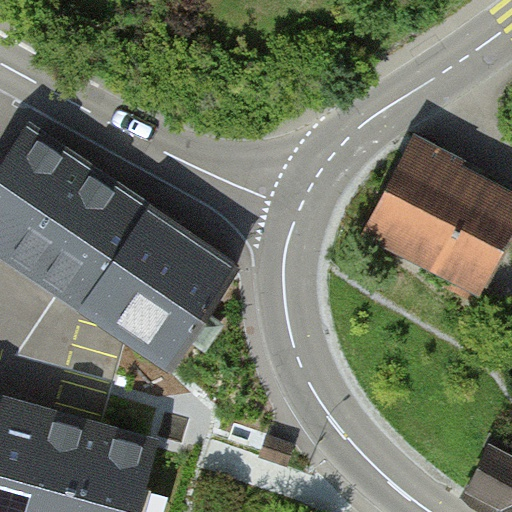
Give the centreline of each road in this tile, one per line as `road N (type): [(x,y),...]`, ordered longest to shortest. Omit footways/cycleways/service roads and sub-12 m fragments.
road 1 (tertiary): [(429,511),(358,448),(310,380),(286,304),(298,213)]
road 2 (tertiary): [(298,213),(0,63)]
road 3 (tertiary): [(511,25),(359,130),(298,213)]
